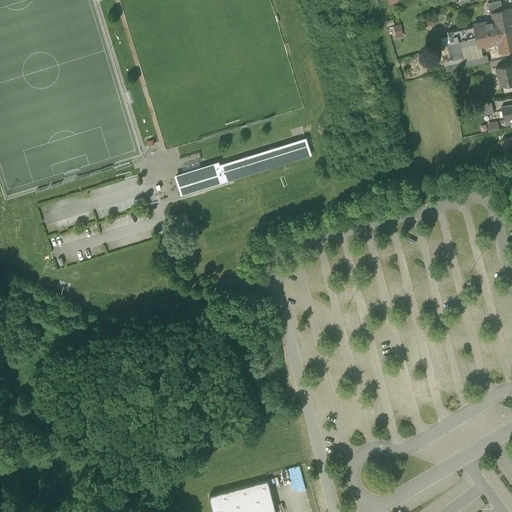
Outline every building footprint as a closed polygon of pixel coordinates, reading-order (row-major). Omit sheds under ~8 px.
[(487,3),(489,15),(493,14),(493,13),(502,11),(500,1),(487,3)] [(493,14),(495,20),(495,23),(497,32),(511,28),(511,19),(510,9),(502,11),(493,13),(493,14)] [(434,16),(424,19),(427,26),(437,23),(434,16)] [(495,23),(476,27),(478,36),(497,32),(495,23)] [(403,38),(401,25),(393,26),(395,39),(403,38)] [(466,40),(478,36),(476,27),(463,29),(466,40)] [(511,28),(497,32),(499,40),(499,42),(501,51),(511,49),(511,28)] [(458,31),(460,42),(461,41),(466,40),(463,29),(458,31)] [(460,42),(458,31),(448,33),(448,36),(450,44),(460,42)] [(490,42),(499,40),(497,32),(478,36),(480,43),(480,46),(490,44),(490,42)] [(450,44),(448,36),(440,38),(442,47),(448,45),(450,44)] [(466,40),(461,41),(462,47),(480,43),(478,36),(466,40)] [(464,58),(462,47),(461,41),(460,42),(450,44),(448,45),(451,61),(464,58)] [(464,58),(465,61),(483,56),(480,46),(480,43),(462,47),(464,58)] [(428,67),(433,55),(424,52),(420,63),(428,67)] [(464,61),(466,67),(489,62),(487,55),(483,56),(465,61),(464,61)] [(465,61),(464,58),(451,61),(444,62),(446,72),(448,71),(454,70),(452,64),(464,61),(465,61)] [(452,64),(454,70),(466,67),(464,61),(452,64)] [(500,86),(500,87),(503,86),(511,84),(511,64),(496,68),(496,69),(497,69),(499,78),(498,78),(498,79),(500,79),(501,86),(500,86)] [(472,78),(475,90),(481,89),(478,77),(472,78)] [(511,84),(503,86),(505,93),(511,91),(511,84)] [(473,105),(476,104),(474,94),(483,92),(484,96),(488,96),(486,87),(481,89),(475,90),(470,91),(473,105)] [(486,102),(484,96),(483,92),(474,94),(476,104),(486,102)] [(475,105),(478,116),(494,113),(491,102),(475,105)] [(505,121),(511,119),(511,105),(502,107),(505,121)] [(498,121),(487,123),(489,132),(499,130),(498,121)] [(504,152),(511,148),(511,137),(501,141),(504,152)] [(176,176),(182,194),(311,154),(306,139),(204,170),(203,167),(176,176)] [(297,492),(305,490),(299,465),(277,471),(279,478),(292,474),(297,492)] [(209,495),(213,511),(275,511),(268,480),(209,495)] [(451,497),(454,500),(459,495),(453,487),(445,494),(449,498),(451,497)]
